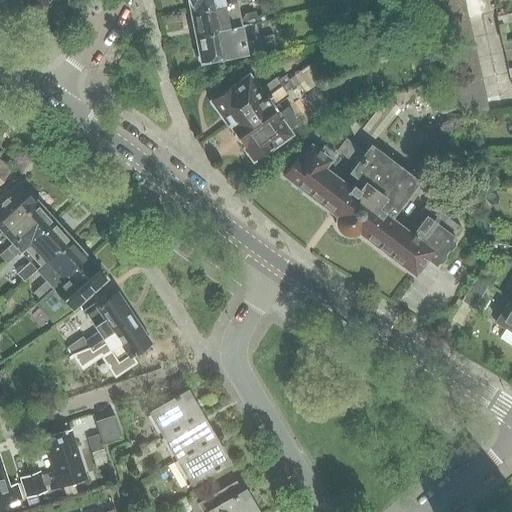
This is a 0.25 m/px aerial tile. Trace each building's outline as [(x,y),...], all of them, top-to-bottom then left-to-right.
[(188,0),(191,11),(234,2),(241,0),(188,0)] [(441,0),(443,13),(465,7),(463,0),(441,0)] [(234,2),(191,11),(196,37),(239,27),(239,26),(252,23),(263,21),(262,16),(254,18),(254,13),(245,15),(240,21),(238,22),(234,2)] [(444,23),(468,17),(465,7),(443,13),(444,23)] [(497,25),(498,25),(511,22),(510,14),(495,17),(497,25)] [(446,33),(470,28),(468,17),(444,23),(446,33)] [(239,27),(196,37),(201,62),(226,57),(273,47),(271,36),(255,39),(252,23),(239,26),(239,27)] [(447,43),(473,38),(470,28),(446,33),(447,43)] [(449,54),(475,48),(473,38),(447,43),(449,54)] [(503,52),(504,52),(511,49),(511,40),(501,43),(503,52)] [(450,65),(477,59),(475,48),(449,54),(450,65)] [(433,68),(431,56),(416,59),(419,71),(433,68)] [(452,75),(480,69),(477,59),(450,65),(452,75)] [(288,80),(226,126),(253,163),(263,156),(263,153),(289,133),(287,130),(295,123),(296,119),(288,108),(284,108),(278,112),(274,105),(287,95),(295,89),(293,86),(298,83),(305,93),(321,82),(310,65),(288,80)] [(453,85),(482,79),(480,69),(452,75),(453,85)] [(208,101),(226,126),(288,80),(284,76),(277,81),(275,78),(258,91),(248,77),(230,90),(229,89),(223,92),(222,91),(208,101)] [(455,96),(484,90),(482,79),(453,85),(455,96)] [(456,106),(487,99),(484,90),(455,96),(456,106)] [(400,109),(386,98),(363,128),(376,139),(400,109)] [(457,116),(489,112),(487,99),(456,106),(457,116)] [(443,195),(426,217),(413,234),(392,218),(419,182),(371,146),(366,153),(347,139),(337,152),(356,166),(351,173),(365,184),(360,190),(353,184),(350,188),(325,169),(336,155),(325,147),(321,153),(312,147),(306,154),(304,152),(298,159),(296,157),(282,176),(332,215),(335,211),(342,217),(340,219),(338,227),(343,235),(352,237),(358,233),(360,231),(365,235),(362,238),(412,276),(425,259),(434,266),(462,230),(448,220),(458,207),(443,195)] [(0,229),(1,231),(34,201),(19,183),(12,190),(6,192),(0,198),(0,229)] [(7,263),(20,251),(53,221),(34,201),(1,231),(16,248),(13,250),(8,249),(1,256),(7,263)] [(24,282),(37,270),(69,240),(53,221),(20,251),(34,266),(30,269),(24,268),(17,274),(24,282)] [(40,300),(53,288),(86,258),(69,240),(37,270),(50,285),(47,287),(41,286),(34,293),(40,300)] [(86,258),(53,288),(64,300),(46,316),(51,322),(71,308),(84,298),(93,291),(96,284),(104,278),(86,258)] [(488,285),(476,278),(462,303),(473,309),(488,285)] [(82,337),(68,346),(73,353),(89,347),(134,317),(133,315),(131,316),(129,312),(130,311),(129,309),(128,310),(126,306),(126,302),(122,296),(118,295),(115,290),(108,295),(109,297),(98,305),(96,303),(82,312),(85,317),(87,316),(98,332),(84,341),(82,337)] [(511,300),(509,299),(496,321),(506,327),(499,338),(511,346),(511,300)] [(89,347),(73,353),(80,363),(98,351),(101,355),(107,351),(114,363),(109,367),(116,378),(136,364),(131,356),(143,348),(145,350),(152,345),(148,340),(149,336),(145,330),(141,329),(139,326),(140,325),(138,323),(137,324),(134,320),(136,319),(134,317),(89,347)] [(164,438),(201,416),(187,392),(150,414),(164,438)] [(96,422),(104,444),(123,438),(115,416),(96,422)] [(214,440),(201,416),(164,438),(177,461),(214,440)] [(47,474),(47,477),(43,478),(41,474),(20,481),(25,495),(51,487),(51,489),(86,478),(70,430),(45,438),(56,471),(47,474)] [(99,437),(88,441),(91,452),(103,449),(102,446),(99,437)] [(228,463),(214,440),(177,461),(191,485),(228,463)] [(0,506),(22,500),(17,484),(9,486),(0,456),(0,506)] [(256,511),(245,492),(242,494),(236,484),(238,483),(237,482),(199,505),(199,506),(201,505),(205,511),(256,511)]
